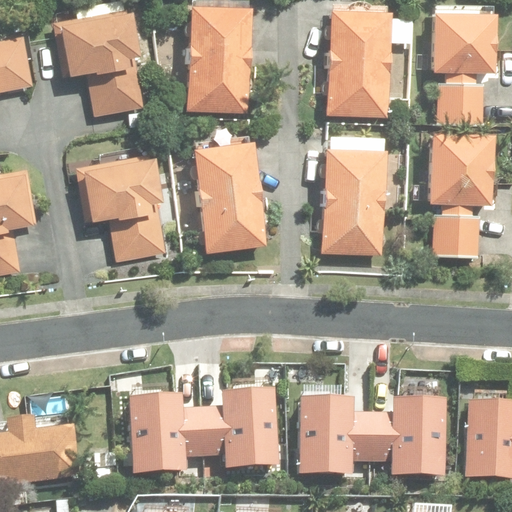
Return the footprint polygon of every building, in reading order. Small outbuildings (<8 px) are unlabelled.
[(140,102),(131,50),(136,49),(127,0),(51,15),(61,72),(83,68),(91,112),(140,102)] [(247,0),(187,0),(184,103),(244,105),(247,0)] [(371,0),(326,0),(324,105),(385,107),(388,1),(371,0)] [(492,63),(493,2),(431,1),(430,61),(444,61),(444,76),(436,76),(435,119),(481,120),(481,76),(475,76),(475,62),(492,63)] [(0,85),(31,80),(22,30),(0,34),(0,85)] [(127,110),(129,125),(142,123),(140,109),(127,110)] [(488,196),(491,122),(428,120),(426,193),(440,194),(439,207),(432,206),(430,250),(476,252),(479,209),(470,209),(471,195),(488,196)] [(189,138),(203,244),(264,237),(250,130),(189,138)] [(323,137),(318,247),(380,249),(383,139),(323,137)] [(164,248),(153,191),(159,190),(151,145),(73,160),(84,218),(105,214),(114,257),(164,248)] [(0,271),(18,268),(11,223),(35,219),(24,161),(0,165),(0,271)] [(442,476),(443,402),(392,401),(392,414),(350,413),(350,393),(302,392),(302,401),(299,401),(297,474),(349,475),(350,462),(388,463),(388,475),(442,476)] [(272,468),(272,393),(218,393),(218,409),(181,409),(181,398),(130,398),(130,475),(184,475),(184,457),(222,457),(222,468),(272,468)] [(470,478),(511,479),(511,406),(472,405),(470,478)] [(0,424),(0,479),(77,470),(70,416),(32,422),(30,406),(2,410),(4,424),(0,424)] [(93,449),(94,466),(114,464),(113,449),(93,449)] [(55,498),(55,511),(64,511),(67,511),(67,498),(55,498)]
